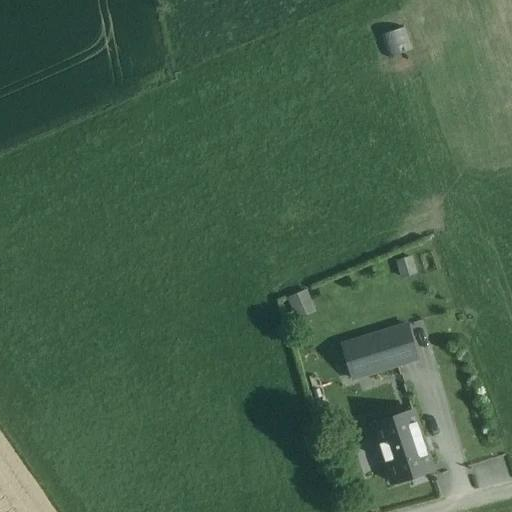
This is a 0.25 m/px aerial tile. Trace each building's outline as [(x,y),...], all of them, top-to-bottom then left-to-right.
[(473,225),(498,218),(493,198),(468,205),(473,225)] [(311,290),(286,293),(289,319),(314,316),(311,290)] [(334,342),(345,381),(421,360),(410,321),(334,342)] [(441,470),(423,410),(378,424),(396,484),(441,470)] [(475,464),(483,488),(511,478),(511,463),(509,453),(475,464)]
